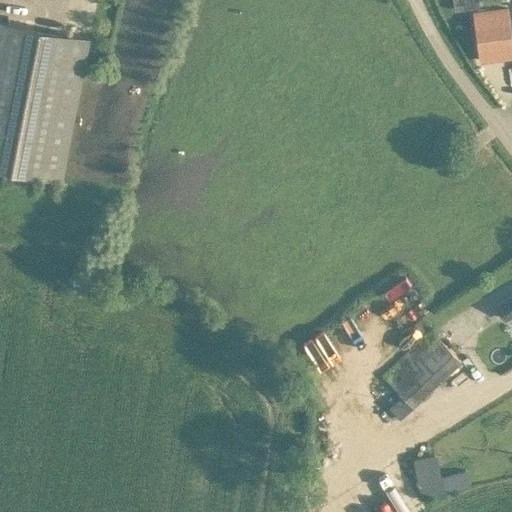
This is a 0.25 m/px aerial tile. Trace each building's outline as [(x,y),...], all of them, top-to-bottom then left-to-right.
[(496,53),(492,14),(463,17),(466,55),(496,53)] [(87,31),(0,15),(0,163),(61,174),(87,31)] [(467,161),(478,154),(467,137),(456,145),(467,161)] [(30,248),(32,220),(9,219),(7,246),(30,248)] [(511,323),(511,290),(497,300),(511,323)] [(464,366),(438,336),(394,374),(420,405),(464,366)] [(409,489),(433,483),(424,446),(400,451),(409,489)] [(306,486),(313,497),(334,484),(326,473),(306,486)]
